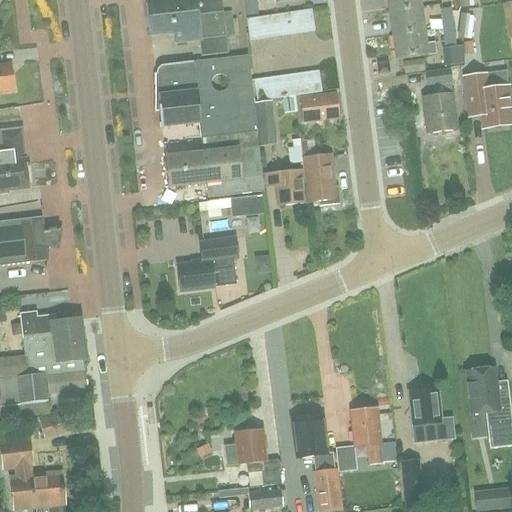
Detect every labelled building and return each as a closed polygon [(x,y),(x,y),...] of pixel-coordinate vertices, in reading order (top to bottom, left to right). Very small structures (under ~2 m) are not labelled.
[(228,53),(228,49),(236,48),(235,37),(239,36),(237,20),(233,20),(232,12),(223,13),(221,0),(149,0),(147,0),(151,36),(173,32),(175,43),(199,40),(201,56),(228,53)] [(245,0),(247,16),(258,15),(256,0),(245,0)] [(387,0),(389,11),(422,7),(421,0),(387,0)] [(458,0),(459,9),(469,8),(468,0),(458,0)] [(422,7),(389,11),(392,35),(425,31),(422,7)] [(443,29),(454,28),(452,8),(440,10),(443,29)] [(250,41),(314,32),(312,11),(247,19),(250,41)] [(461,14),(457,39),(466,40),(470,15),(461,14)] [(454,28),(443,29),(445,48),(456,47),(454,28)] [(425,31),(392,35),(395,60),(428,55),(428,56),(436,55),(435,43),(426,44),(425,31)] [(160,127),(199,123),(201,139),(257,132),(254,104),(248,55),(159,66),(155,74),(155,99),(157,99),(160,127)] [(0,93),(15,91),(11,66),(0,67),(0,93)] [(433,87),(434,97),(423,98),(428,134),(457,130),(453,94),(450,69),(443,70),(426,73),(424,73),(426,88),(433,87)] [(257,101),(321,92),(319,71),(255,81),(257,101)] [(484,130),(511,125),(511,108),(509,88),(488,91),(487,75),(465,78),(469,105),(480,103),(484,130)] [(339,119),(336,95),(300,99),(303,123),(339,119)] [(277,146),(275,130),(272,102),(254,104),(257,132),(259,148),(277,146)] [(0,191),(29,189),(22,128),(0,130),(0,191)] [(257,132),(201,139),(203,153),(165,157),(169,188),(206,184),(208,199),(264,191),(259,148),(257,132)] [(308,203),(319,202),(319,207),(340,205),(338,188),(335,188),(331,156),(302,159),(303,171),(304,171),(308,203)] [(446,159),(426,158),(424,194),(445,195),(446,159)] [(304,171),(303,171),(274,174),(277,207),(308,203),(304,171)] [(262,199),(236,200),(237,220),(263,218),(262,199)] [(207,205),(209,236),(237,234),(235,203),(207,205)] [(44,218),(0,223),(0,267),(48,262),(50,243),(49,233),(45,233),(44,218)] [(236,285),(233,261),(239,260),(236,238),(199,242),(201,262),(192,263),(192,265),(178,267),(181,291),(215,287),(215,288),(236,285)] [(49,414),(48,406),(61,405),(59,393),(48,394),(46,380),(85,374),(83,361),(87,360),(82,319),(52,324),(51,317),(37,319),(36,314),(20,315),(26,357),(0,360),(0,419),(1,420),(0,419),(0,429),(3,428),(22,424),(22,419),(49,415),(49,414)] [(493,370),(466,373),(471,415),(485,413),(489,450),(511,447),(511,433),(508,400),(496,401),(493,370)] [(432,386),(422,387),(420,390),(420,391),(408,393),(411,425),(426,424),(429,454),(443,453),(436,390),(434,390),(434,388),(432,386)] [(382,465),(394,463),(392,444),(380,445),(377,410),(349,412),(353,448),(366,447),(368,466),(382,465)] [(37,420),(42,435),(69,426),(64,411),(37,420)] [(297,458),(325,455),(320,415),(292,418),(297,458)] [(263,485),(280,484),(278,460),(266,461),(263,429),(234,433),(235,440),(224,441),(226,463),(237,462),(237,463),(246,463),(247,471),(261,470),(263,485)] [(0,437),(0,443),(2,443),(4,467),(17,466),(18,476),(11,477),(15,509),(31,507),(31,511),(66,511),(62,474),(48,475),(48,473),(30,475),(29,463),(32,462),(29,440),(30,440),(29,430),(0,433),(0,437)] [(416,461),(401,463),(406,497),(407,511),(422,511),(421,495),(416,461)] [(317,511),(337,511),(343,511),(338,470),(312,473),(317,511)] [(250,511),(283,508),(281,490),(248,494),(250,511)] [(490,511),(503,511),(501,491),(473,494),(474,511),(490,511)]
